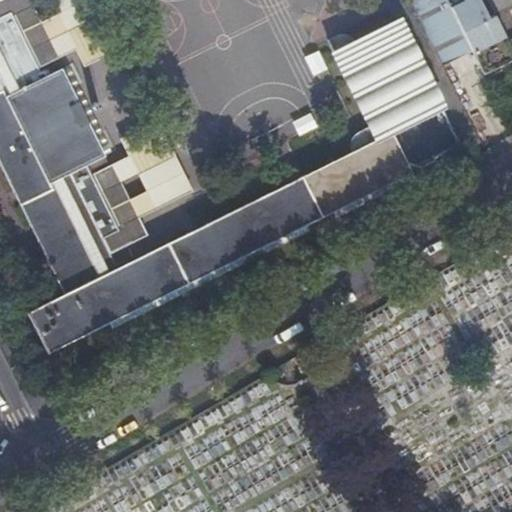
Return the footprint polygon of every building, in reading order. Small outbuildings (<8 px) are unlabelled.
[(0,0),(0,162),(56,277),(65,273),(72,288),(63,292),(26,310),(46,351),(411,170),(407,161),(406,159),(406,156),(406,153),(407,151),(408,149),(411,147),(424,140),(433,157),(434,157),(459,142),(398,18),(354,40),(349,34),(343,32),(338,33),(328,38),(370,123),(363,127),(370,140),(351,150),(115,267),(107,271),(92,242),(100,237),(117,229),(115,224),(88,170),(107,161),(83,112),(92,107),(94,108),(96,108),(98,106),(97,103),(96,101),(93,101),(91,103),(91,106),(82,111),(57,61),(39,70),(12,15),(10,11),(0,15),(0,0)] [(0,0),(0,15),(10,11),(12,15),(13,15),(39,66),(75,49),(83,65),(121,46),(98,0),(51,0),(58,12),(42,20),(31,0),(0,0)] [(472,49),(451,6),(447,0),(411,0),(443,63),(472,49)] [(462,0),(451,6),(472,49),(483,72),(496,65),(489,51),(496,47),(492,39),(505,33),(495,13),(489,17),(480,0),(462,0)] [(511,0),(488,0),(489,1),(494,11),(511,1),(511,0)] [(128,153),(93,171),(118,222),(115,224),(117,229),(100,237),(108,252),(148,232),(140,214),(193,188),(158,117),(120,136),(128,153)] [(351,144),(351,150),(370,140),(363,127),(362,127),(357,130),(352,137),(351,144)] [(435,158),(434,157),(433,157),(424,140),(411,147),(408,149),(407,151),(406,153),(406,156),(406,159),(407,161),(420,166),(435,158)] [(108,252),(100,237),(92,242),(107,271),(115,267),(108,252)] [(65,273),(56,277),(63,292),(72,288),(65,273)]
